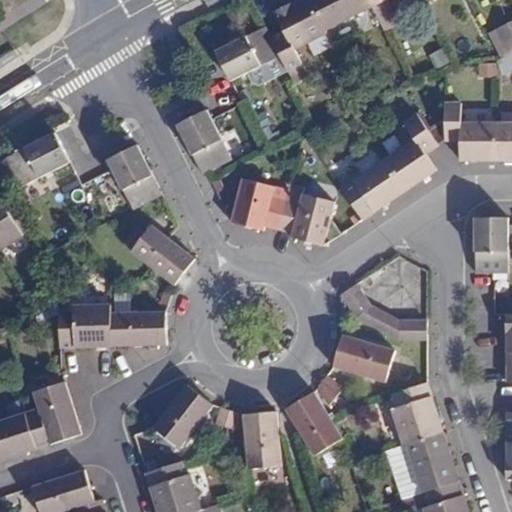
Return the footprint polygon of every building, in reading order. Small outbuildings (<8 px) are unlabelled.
[(293,50),(326,33),(325,31),(309,0),(300,0),(292,4),(288,6),(275,13),(284,31),(270,38),(280,57),(293,83),(307,76),(293,50)] [(309,0),(325,31),(371,7),(366,0),(309,0)] [(503,43),(511,38),(511,20),(496,29),(503,43)] [(230,82),(280,57),(270,38),(265,27),(215,52),(230,82)] [(509,55),(511,53),(511,38),(503,43),(509,55)] [(207,95),(212,105),(232,95),(227,85),(207,95)] [(497,161),(497,123),(460,123),(460,103),(444,103),(444,117),(444,141),(460,141),(460,161),(497,161)] [(203,174),(206,172),(232,159),(211,119),(207,110),(178,125),(203,174)] [(425,154),(438,145),(427,129),(417,114),(403,123),(414,139),(383,160),(404,191),(436,170),(425,154)] [(438,145),(444,141),(444,117),(427,129),(438,145)] [(511,160),(511,123),(497,123),(497,161),(511,160)] [(56,133),(6,158),(21,187),(71,162),(56,133)] [(113,168),(133,209),(162,194),(138,145),(108,159),(113,168)] [(362,219),(404,191),(383,160),(341,188),(362,219)] [(264,226),(278,229),(286,200),(273,197),(275,187),(242,179),(232,223),(263,231),(264,226)] [(300,204),(303,194),(304,188),(290,184),(288,191),(286,200),(300,204)] [(273,197),(286,200),(288,191),(275,187),(273,197)] [(292,239),(323,246),(335,202),(303,194),(300,204),(286,200),(278,229),(292,233),(292,239)] [(0,249),(25,234),(1,196),(0,196),(0,249)] [(475,273),(494,273),(508,273),(508,228),(508,218),(475,218),(475,273)] [(124,245),(152,267),(175,285),(195,259),(169,239),(152,226),(146,234),(138,227),(124,245)] [(341,296),(342,296),(356,318),(372,308),(357,286),(341,296)] [(114,294),(114,314),(131,313),(130,294),(114,294)] [(75,310),(59,310),(59,313),(60,348),(112,346),(111,314),(111,306),(75,307),(75,310)] [(372,308),(356,318),(398,340),(399,322),(398,322),(372,308)] [(111,314),(112,346),(167,345),(166,313),(166,312),(131,313),(114,314),(111,314)] [(399,322),(398,340),(427,341),(427,323),(399,322)] [(395,352),(342,336),(333,367),(386,383),(395,352)] [(341,386),(327,375),(321,382),(335,393),(341,386)] [(65,382),(34,392),(39,409),(51,445),(82,435),(65,382)] [(335,393),(321,382),(317,387),(331,398),(335,393)] [(443,432),(428,383),(392,394),(397,409),(393,410),(404,445),(407,444),(443,432)] [(188,386),(154,428),(179,448),(213,405),(188,386)] [(331,420),(313,393),(286,410),(300,430),(316,455),(342,438),(331,420)] [(233,411),(222,408),(217,423),(228,426),(233,411)] [(51,445),(39,409),(0,421),(0,455),(2,461),(51,445)] [(233,411),(228,426),(235,428),(239,413),(233,411)] [(245,414),(247,448),(248,469),(280,468),(278,437),(277,412),(245,414)] [(459,481),(443,432),(407,444),(423,493),(459,481)] [(407,444),(404,445),(392,448),(408,498),(423,493),(407,444)] [(182,461),(146,473),(159,511),(195,511),(198,511),(202,510),(190,474),(187,475),(182,461)] [(85,470),(33,487),(41,511),(61,511),(75,508),(95,501),(85,470)] [(468,511),(459,481),(423,493),(408,498),(406,498),(410,511),(416,511),(425,509),(426,511),(468,511)] [(107,511),(103,499),(95,501),(75,508),(76,511),(107,511)]
